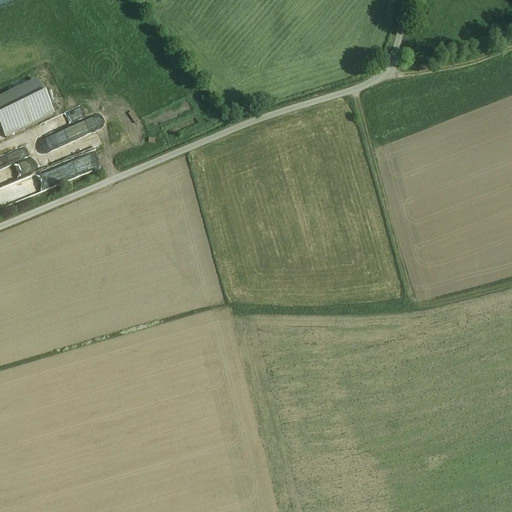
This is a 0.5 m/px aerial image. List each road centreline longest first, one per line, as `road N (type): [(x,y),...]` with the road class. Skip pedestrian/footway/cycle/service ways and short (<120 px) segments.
road 1 (track): [(0,363),(88,334),(226,307),(291,314),(446,301),(511,283)]
road 2 (unclassified): [(0,223),(244,121),(378,78),(400,39),(407,0)]
